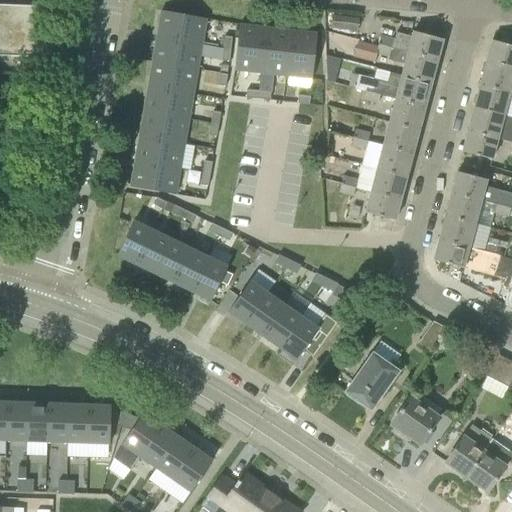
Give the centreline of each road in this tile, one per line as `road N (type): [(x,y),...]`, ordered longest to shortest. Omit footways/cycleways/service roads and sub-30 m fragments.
road 1 (tertiary): [(395,511),(194,378),(32,305)]
road 2 (residential): [(511,336),(428,293),(411,265),(410,241),(475,5)]
road 3 (residential): [(32,305),(73,182),(106,0)]
